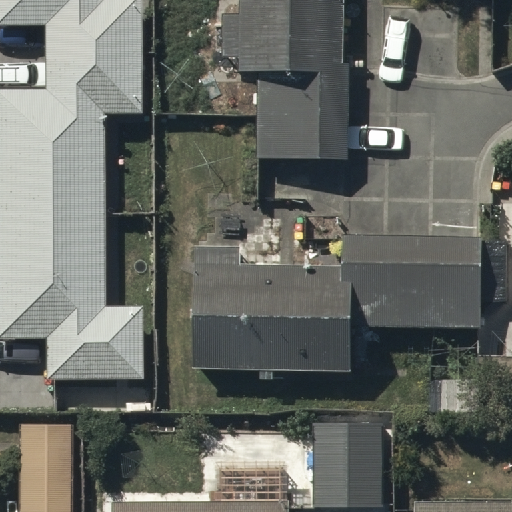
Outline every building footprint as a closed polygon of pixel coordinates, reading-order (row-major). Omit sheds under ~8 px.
[(104,0),(0,0),(0,36),(43,36),(43,100),(0,99),(0,350),(44,350),(44,391),(140,391),(140,316),(99,316),(99,126),(138,126),(138,3),(104,3),(104,0)] [(240,0),(240,24),(225,24),(223,67),(242,67),(242,83),(258,84),(256,169),(348,171),(350,76),(341,76),(343,0),(240,0)] [(196,256),(196,381),(351,381),(351,338),(480,338),(480,245),(343,245),(343,276),(240,276),(240,256),(196,256)] [(68,511),(68,429),(16,430),(16,511),(68,511)] [(382,511),(383,430),(312,430),(312,511),(382,511)]
